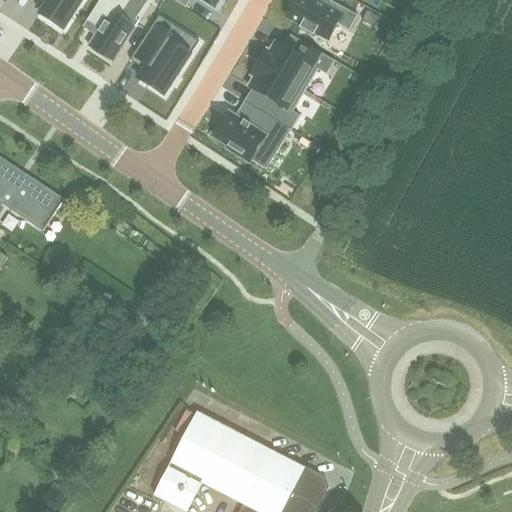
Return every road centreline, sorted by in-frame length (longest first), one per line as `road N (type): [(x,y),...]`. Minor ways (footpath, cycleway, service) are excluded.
road 1 (residential): [(293,277),(451,0)]
road 2 (residential): [(259,0),(149,178)]
road 3 (secondary): [(149,178),(0,75)]
road 4 (secondary): [(293,277),(149,178)]
road 5 (secondary): [(418,332),(377,323),(306,287)]
